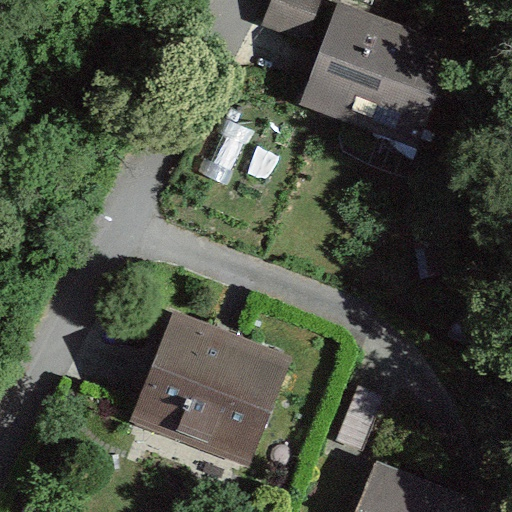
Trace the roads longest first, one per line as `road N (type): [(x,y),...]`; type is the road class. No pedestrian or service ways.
road 1 (residential): [(107,223),(380,347)]
road 2 (residential): [(230,0),(107,223)]
road 3 (residential): [(107,223),(0,439)]
